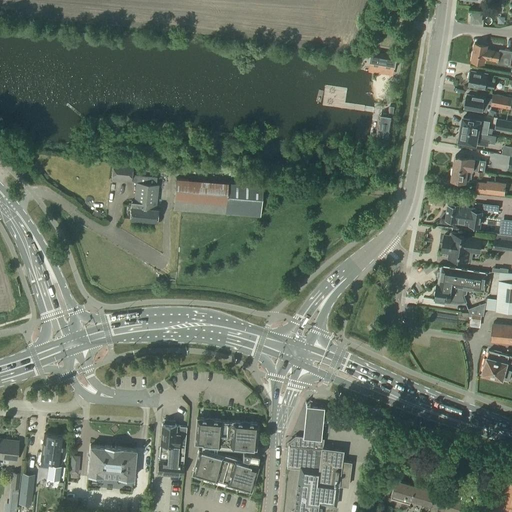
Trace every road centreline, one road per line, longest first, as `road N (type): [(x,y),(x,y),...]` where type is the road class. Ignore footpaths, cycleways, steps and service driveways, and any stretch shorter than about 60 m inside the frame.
road 1 (tertiary): [(383,241),(409,192),(441,0)]
road 2 (primary): [(303,367),(511,441)]
road 3 (primary): [(511,428),(309,348)]
road 4 (primary): [(289,342),(183,318),(78,335)]
road 5 (primary): [(81,349),(181,333),(284,358)]
road 6 (primary): [(78,335),(56,272),(0,189)]
road 7 (primary): [(0,204),(27,250),(60,342)]
road 8 (tertiary): [(376,249),(314,298),(289,342)]
road 9 (tertiary): [(309,348),(338,291),(376,249)]
